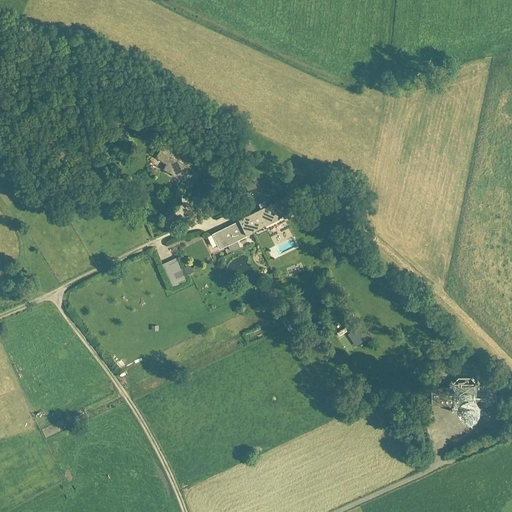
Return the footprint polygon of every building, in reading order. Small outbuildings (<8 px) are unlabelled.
[(147,128),(120,110),(117,113),(113,110),(108,118),(112,121),(112,122),(112,123),(110,126),(115,129),(117,126),(118,127),(122,121),(142,135),(147,128)] [(197,173),(169,156),(172,152),(162,146),(155,158),(166,165),(163,170),(167,173),(169,174),(185,184),(193,171),(196,173),(197,173)] [(71,193),(76,206),(85,202),(80,190),(71,193)] [(198,204),(204,195),(198,190),(191,199),(198,204)] [(278,219),(272,206),(236,223),(243,238),(246,236),(245,235),(278,219)] [(243,238),(236,223),(213,233),(215,236),(220,249),(227,245),(231,252),(240,248),(237,241),(243,238)] [(162,264),(173,288),(187,281),(176,258),(162,264)] [(262,287),(265,305),(274,303),(272,286),(262,287)] [(361,325),(347,335),(356,347),(370,337),(361,325)] [(319,345),(319,339),(307,339),(307,349),(323,349),(323,345),(319,345)] [(496,404),(496,387),(492,384),(478,384),(479,383),(477,381),(475,383),(470,378),(458,378),(453,383),(451,382),(451,381),(449,384),(451,385),(448,388),(431,388),(431,406),(448,405),(451,408),(449,409),(451,412),(452,412),(451,411),(454,408),(474,408),(477,411),(477,412),(480,409),(479,409),(492,409),(496,404)]
